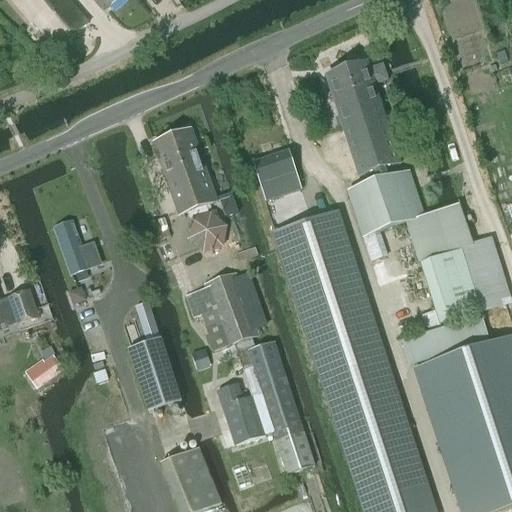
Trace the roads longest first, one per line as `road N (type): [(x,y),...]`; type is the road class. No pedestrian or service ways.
road 1 (unclassified): [(0,171),(376,0)]
road 2 (unclassified): [(234,0),(0,102)]
